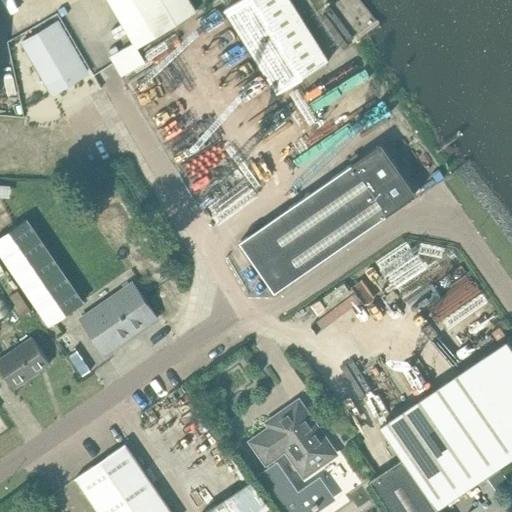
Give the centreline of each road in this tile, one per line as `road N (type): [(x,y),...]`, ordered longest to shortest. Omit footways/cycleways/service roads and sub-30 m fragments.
road 1 (unclassified): [(222,318),(275,306),(411,215),(464,231),(511,300)]
road 2 (unclassified): [(222,318),(228,282),(105,72)]
road 3 (unclassified): [(0,471),(222,318)]
